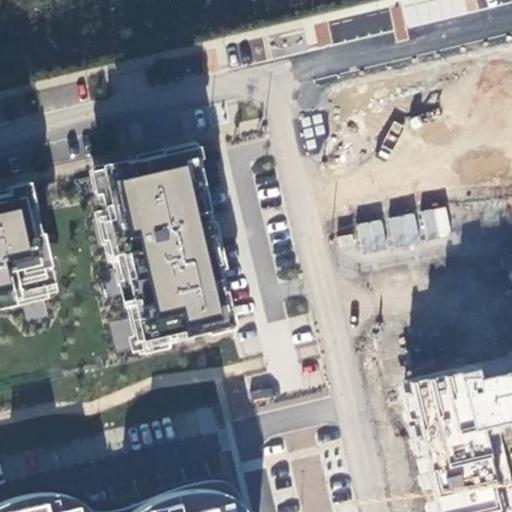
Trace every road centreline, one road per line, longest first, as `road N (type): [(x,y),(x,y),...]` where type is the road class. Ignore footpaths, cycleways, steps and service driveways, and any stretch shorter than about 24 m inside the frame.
road 1 (residential): [(269,74),(369,511)]
road 2 (residential): [(0,138),(269,74)]
road 3 (residential): [(269,74),(511,18)]
